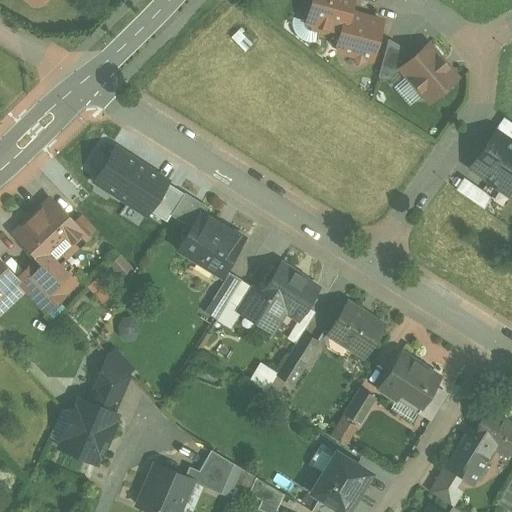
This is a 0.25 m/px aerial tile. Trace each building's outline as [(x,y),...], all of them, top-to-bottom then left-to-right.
[(314,0),(313,3),(307,7),(304,20),(313,23),(317,30),(326,33),(330,30),(342,34),(339,45),(343,52),(354,55),(359,64),(369,59),(372,60),(382,21),(350,13),(353,2),(351,0),(314,0)] [(416,56),(389,40),(379,76),(389,79),(402,68),(416,56)] [(416,56),(402,68),(431,102),(458,78),(429,45),(416,56)] [(511,119),(507,116),(498,129),(511,138),(511,119)] [(511,138),(498,129),(473,168),(511,192),(511,138)] [(168,182),(140,164),(119,195),(148,214),(150,211),(149,210),(167,183),(168,183),(168,182)] [(495,197),(467,179),(458,192),(486,211),(495,197)] [(168,183),(167,183),(149,210),(150,211),(168,222),(172,215),(171,215),(185,194),(168,183)] [(209,207),(186,193),(185,194),(171,215),(172,215),(188,225),(182,234),(187,237),(202,213),(204,214),(209,207)] [(75,223),(52,199),(14,234),(38,260),(18,280),(18,281),(48,312),(78,283),(60,265),(89,237),(75,223)] [(204,214),(202,213),(187,237),(180,249),(222,275),(244,239),(204,214)] [(97,229),(83,215),(75,223),(89,237),(97,229)] [(1,248),(0,248),(0,261),(3,264),(10,258),(1,248)] [(125,275),(133,268),(122,257),(114,264),(125,275)] [(0,261),(0,297),(18,281),(18,280),(3,264),(0,261)] [(298,271),(283,262),(262,293),(261,295),(284,309),(282,311),(283,312),(299,320),(319,288),(296,274),(298,271)] [(105,287),(112,280),(105,273),(91,288),(106,303),(113,296),(105,287)] [(230,273),(212,300),(224,307),(216,320),(226,326),(235,312),(235,305),(240,308),(253,288),(241,281),(230,273)] [(262,293),(253,288),(240,308),(239,311),(272,332),(283,312),(282,311),(284,309),(261,295),(262,293)] [(385,326),(348,303),(329,333),(366,357),(385,326)] [(315,312),(307,308),(287,339),(295,344),(315,312)] [(304,334),(278,376),(291,385),(317,342),(304,334)] [(416,360),(403,351),(379,388),(419,413),(441,378),(415,362),(416,360)] [(108,356),(88,402),(113,413),(129,377),(108,356)] [(362,389),(346,414),(359,423),(376,398),(362,389)] [(119,416),(80,399),(60,447),(98,463),(119,416)] [(511,419),(492,407),(472,439),(467,436),(448,467),(463,477),(475,484),(489,462),(475,453),(484,440),(511,457),(511,454),(511,419)] [(361,454),(330,435),(323,446),(337,454),(355,465),(361,454)] [(337,454),(313,492),(345,511),(346,511),(370,474),(355,465),(337,454)] [(463,477),(448,467),(432,493),(452,505),(461,492),(456,489),(463,477)] [(196,468),(189,484),(217,496),(224,480),(196,468)] [(155,511),(189,511),(199,490),(151,470),(136,504),(155,511)] [(284,494),(257,477),(249,494),(279,507),(284,494)]
